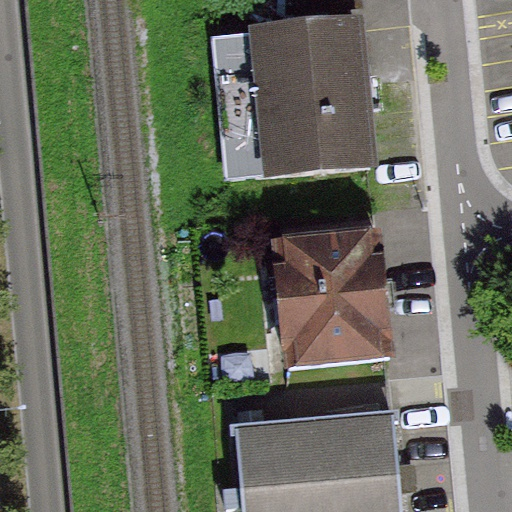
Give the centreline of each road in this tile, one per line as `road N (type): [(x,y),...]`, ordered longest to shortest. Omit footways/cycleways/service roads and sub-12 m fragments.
road 1 (primary): [(52,511),(5,0)]
road 2 (residential): [(467,242),(494,511)]
road 3 (residential): [(448,0),(467,242)]
